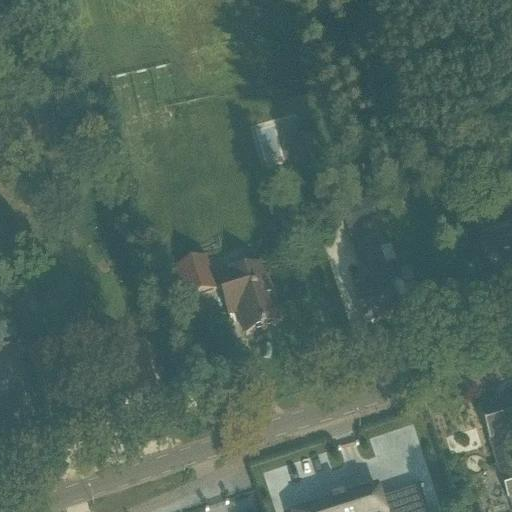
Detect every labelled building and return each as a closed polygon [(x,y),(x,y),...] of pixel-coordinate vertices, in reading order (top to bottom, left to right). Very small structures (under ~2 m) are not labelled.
[(309,151),(293,155),(298,172),(322,165),(315,137),(306,140),(309,151)] [(81,163),(85,177),(97,174),(93,160),(81,163)] [(49,180),(38,184),(42,196),(53,192),(49,180)] [(411,187),(404,198),(416,205),(423,195),(411,187)] [(9,226),(0,228),(0,253),(16,249),(9,226)] [(511,228),(478,240),(489,273),(511,265),(511,228)] [(369,295),(356,300),(366,329),(400,318),(396,307),(409,302),(408,301),(407,301),(402,286),(403,286),(403,284),(402,284),(397,267),(385,271),(374,238),(353,245),(369,295)] [(187,303),(217,293),(206,259),(176,269),(187,303)] [(228,315),(238,312),(246,337),(282,325),(262,268),(217,283),(228,315)] [(61,362),(55,345),(28,353),(34,371),(61,362)] [(144,353),(104,367),(119,409),(141,402),(146,406),(155,403),(156,397),(158,396),(144,353)] [(68,384),(61,362),(34,371),(42,393),(68,384)] [(511,401),(480,412),(505,492),(508,502),(509,502),(511,511),(511,438),(511,437),(511,436),(511,401)] [(0,448),(27,440),(17,410),(0,415),(0,448)] [(355,511),(351,498),(307,511),(355,511)]
